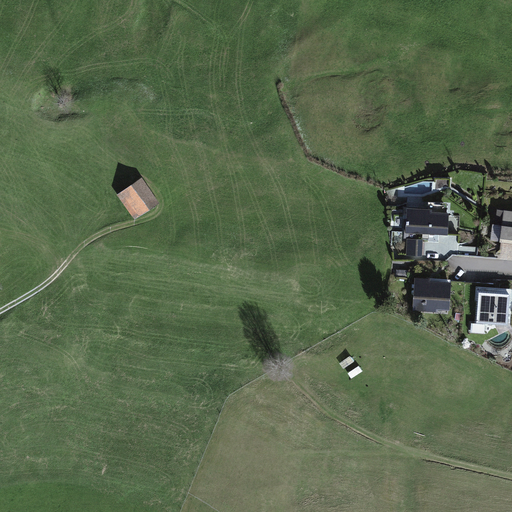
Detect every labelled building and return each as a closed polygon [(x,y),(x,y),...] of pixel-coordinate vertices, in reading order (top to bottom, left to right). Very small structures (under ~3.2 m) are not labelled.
[(142,177),(117,194),(134,219),(159,202),(142,177)] [(432,209),(407,207),(405,233),(448,235),(449,212),(432,211),(432,209)] [(511,210),(498,209),(496,224),(492,224),(490,241),(511,244),(511,210)] [(423,239),(407,238),(406,255),(422,256),(423,239)] [(451,278),(414,277),(412,311),(438,312),(438,310),(450,311),(451,278)] [(511,301),(511,288),(476,286),(475,300),(478,300),(476,322),(507,325),(509,302),(511,302),(511,301)]
